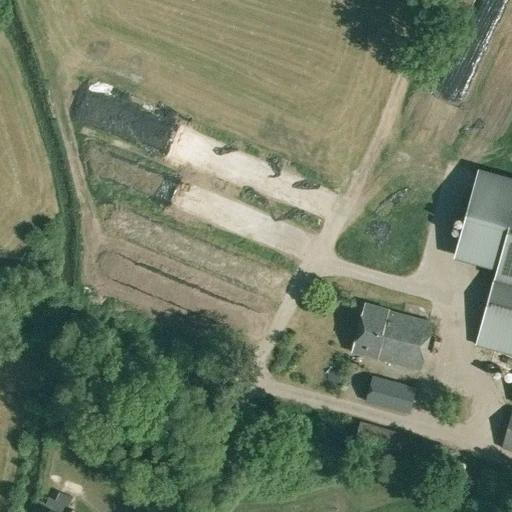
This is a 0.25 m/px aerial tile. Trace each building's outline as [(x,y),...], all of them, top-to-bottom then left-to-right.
[(511,268),(511,182),(480,173),(457,253),(499,265),(511,268)] [(511,268),(499,265),(477,345),(511,354),(511,268)] [(420,369),(432,323),(389,312),(389,310),(365,304),(352,352),(378,359),(378,358),(420,369)] [(124,355),(137,338),(117,322),(103,339),(124,355)] [(415,387),(373,376),(366,401),(408,413),(415,387)] [(511,410),(502,447),(511,450),(511,410)] [(449,446),(360,420),(354,444),(442,470),(449,446)]
